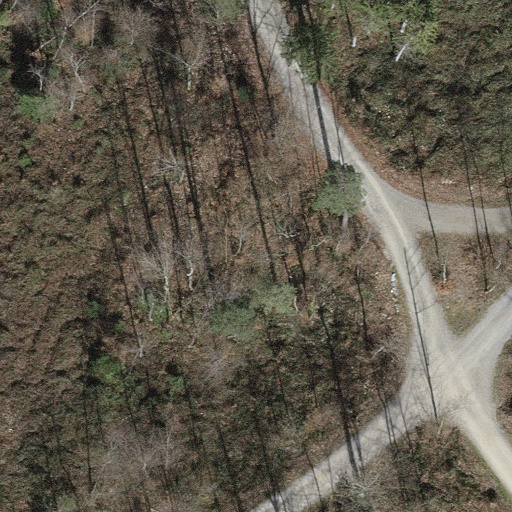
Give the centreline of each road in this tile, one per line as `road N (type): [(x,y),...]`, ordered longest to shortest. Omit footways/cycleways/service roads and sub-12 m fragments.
road 1 (track): [(254,0),(312,119),(400,224),(511,216)]
road 2 (track): [(511,306),(443,390),(275,511)]
road 3 (track): [(511,472),(443,390),(400,224)]
